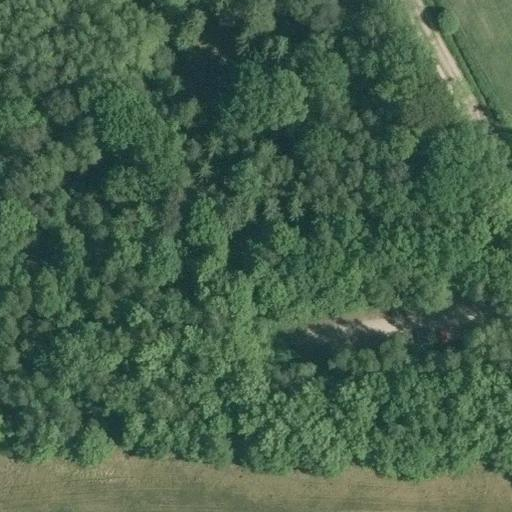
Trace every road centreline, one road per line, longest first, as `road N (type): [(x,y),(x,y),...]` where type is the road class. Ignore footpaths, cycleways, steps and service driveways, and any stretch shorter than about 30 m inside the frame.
road 1 (track): [(0,260),(511,203)]
road 2 (track): [(511,191),(411,0)]
